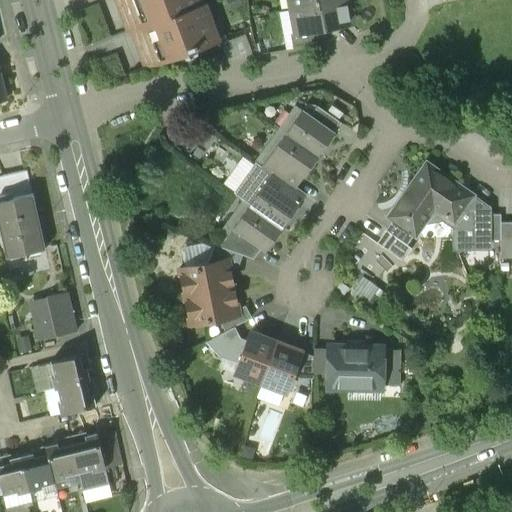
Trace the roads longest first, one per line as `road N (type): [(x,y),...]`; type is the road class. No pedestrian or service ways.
road 1 (residential): [(65,117),(222,75),(260,86),(345,68)]
road 2 (tertiary): [(511,426),(245,511)]
road 3 (residential): [(65,117),(125,333)]
road 4 (residential): [(211,508),(125,333)]
road 5 (tertiary): [(332,511),(511,444)]
road 6 (residential): [(125,333),(154,511)]
road 7 (residential): [(396,139),(307,260)]
road 8 (residential): [(396,139),(426,138),(511,176)]
road 9 (residential): [(38,0),(65,117)]
